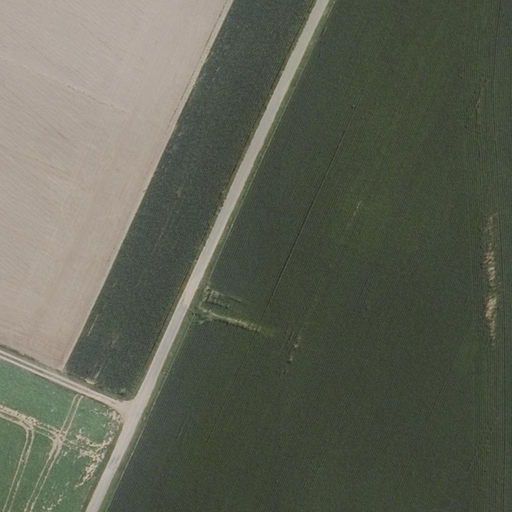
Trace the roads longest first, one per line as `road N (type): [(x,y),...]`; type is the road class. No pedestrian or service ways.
road 1 (unclassified): [(93,511),(327,0)]
road 2 (track): [(137,412),(0,352)]
